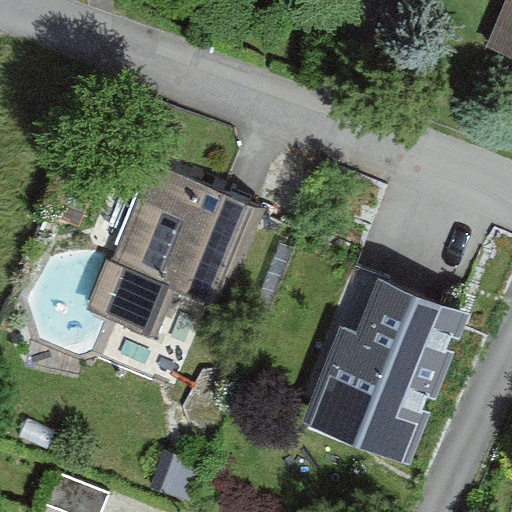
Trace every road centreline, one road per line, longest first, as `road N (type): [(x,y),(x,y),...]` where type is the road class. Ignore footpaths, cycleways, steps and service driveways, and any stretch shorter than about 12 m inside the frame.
road 1 (residential): [(0,10),(511,210)]
road 2 (residential): [(511,366),(438,511)]
